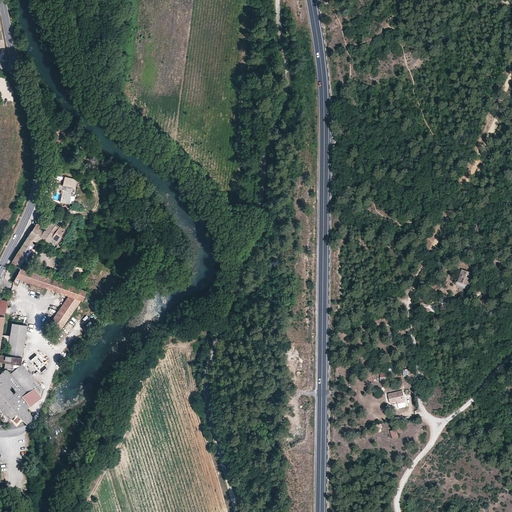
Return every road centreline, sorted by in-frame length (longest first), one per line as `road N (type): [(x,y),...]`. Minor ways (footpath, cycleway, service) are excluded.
road 1 (secondary): [(310,0),(324,87),(320,511)]
road 2 (track): [(438,427),(419,397),(407,301),(461,185)]
road 3 (tertiary): [(0,269),(38,171),(18,72)]
